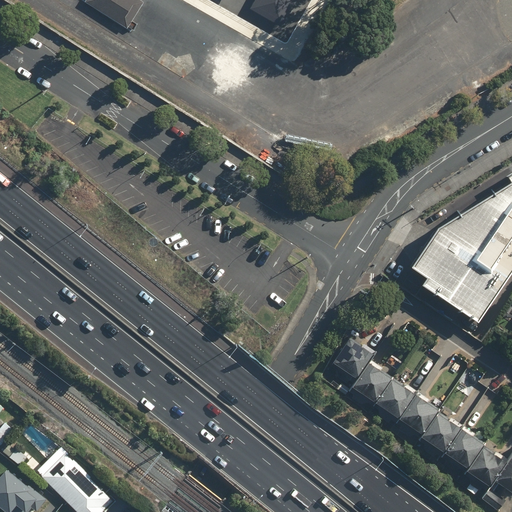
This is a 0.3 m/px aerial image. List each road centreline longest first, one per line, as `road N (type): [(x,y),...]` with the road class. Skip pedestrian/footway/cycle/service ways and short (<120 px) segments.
road 1 (motorway): [(326,511),(0,246)]
road 2 (residential): [(352,263),(0,37)]
road 3 (motorway): [(0,202),(303,446)]
road 4 (residential): [(352,263),(189,511)]
road 5 (residential): [(511,118),(408,186),(352,263)]
road 6 (residential): [(511,373),(352,263)]
road 7 (motorway): [(303,446),(411,511)]
